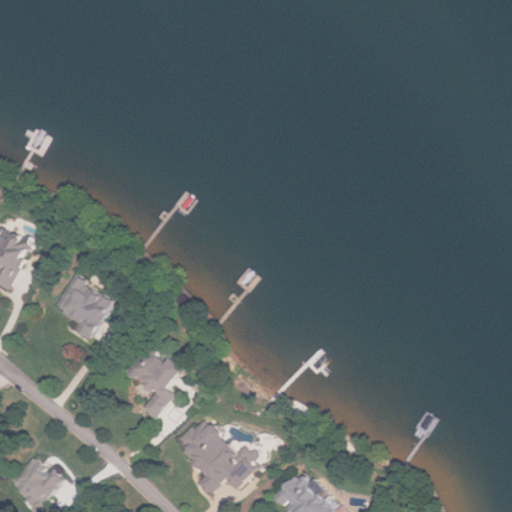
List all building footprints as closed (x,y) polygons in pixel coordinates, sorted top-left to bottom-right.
[(14,287),(0,278),(0,272),(3,266),(0,264),(0,222),(38,245),(14,287)] [(122,299),(86,279),(80,291),(72,286),(61,307),(86,321),(82,328),(100,338),(122,299)] [(137,369),(158,345),(176,360),(179,357),(192,369),(174,387),(184,395),(163,417),(147,402),(159,388),(137,369)] [(187,441),(216,471),(206,480),(219,494),(235,479),(243,488),(254,477),(257,480),(269,469),(261,461),(266,456),(251,441),(244,448),(212,416),(187,441)] [(36,461),(52,476),(58,470),(70,479),(48,505),(48,510),(46,511),(36,511),(36,506),(29,499),(31,498),(23,490),(25,487),(18,481),(36,461)] [(300,477),(303,480),(307,476),(316,484),(313,487),(322,496),(324,494),(330,501),(332,500),(339,507),(337,508),(340,511),(296,511),(294,509),(299,505),(295,500),(288,506),(278,498),(300,477)]
